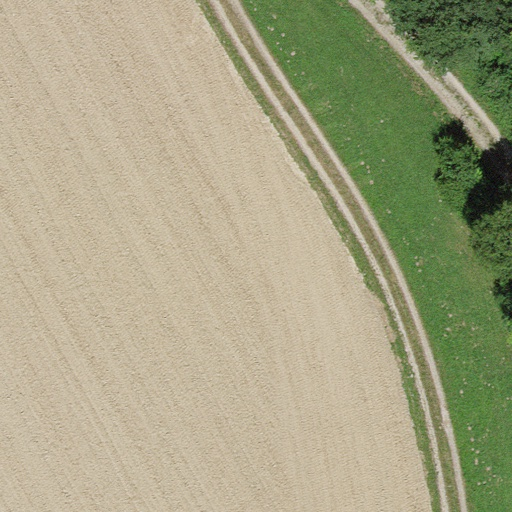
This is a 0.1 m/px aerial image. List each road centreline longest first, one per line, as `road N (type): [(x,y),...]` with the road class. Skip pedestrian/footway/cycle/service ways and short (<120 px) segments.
road 1 (track): [(209,0),(421,344),(446,511)]
road 2 (track): [(511,161),(353,0)]
